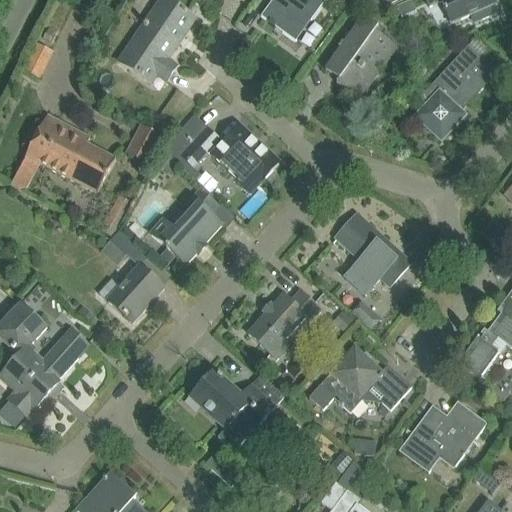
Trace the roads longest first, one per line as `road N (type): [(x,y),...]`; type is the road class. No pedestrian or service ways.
road 1 (unclassified): [(113,420),(340,169)]
road 2 (residential): [(340,169),(229,88),(214,67),(261,0)]
road 3 (unclassified): [(418,365),(486,268),(439,192)]
road 4 (unclassified): [(230,511),(113,420)]
road 5 (unclassified): [(0,453),(71,460),(113,420)]
